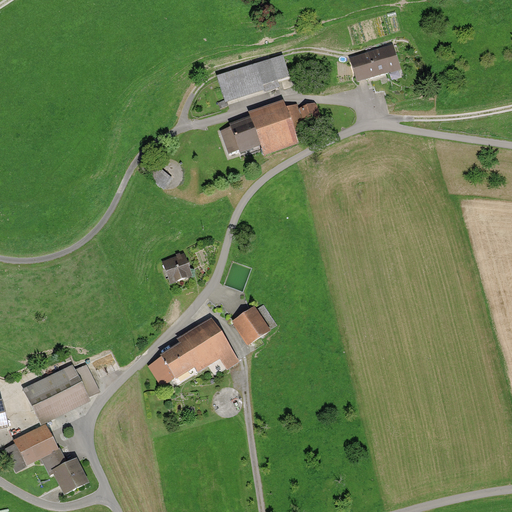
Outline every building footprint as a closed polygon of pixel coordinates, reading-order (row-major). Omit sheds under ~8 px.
[(346,59),(354,86),(398,72),(390,45),(346,59)] [(214,79),(222,107),(289,87),(281,60),(214,79)] [(255,149),(258,161),(293,150),(291,142),(308,136),(299,107),(282,113),(280,107),(245,118),(247,122),(218,131),(226,158),(255,149)] [(154,179),(165,189),(174,178),(162,168),(154,179)] [(161,264),(168,287),(188,280),(181,257),(161,264)] [(252,311),(230,325),(246,350),(268,336),(252,311)] [(192,372),(194,376),(216,362),(224,374),(237,366),(210,323),(175,344),(177,348),(146,367),(160,391),(192,372)] [(23,396),(38,427),(99,397),(83,366),(23,396)] [(11,446),(23,470),(38,462),(55,454),(43,430),(11,446)] [(62,467),(55,454),(38,462),(45,475),(48,473),(62,467)] [(73,461),(62,467),(48,473),(61,499),(86,487),(73,461)]
